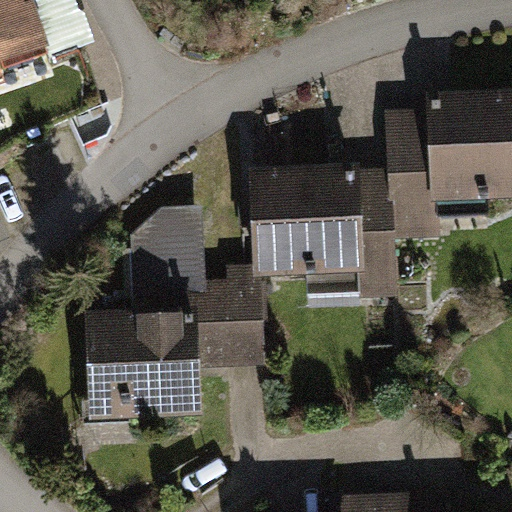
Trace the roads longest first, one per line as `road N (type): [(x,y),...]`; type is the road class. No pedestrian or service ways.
road 1 (residential): [(167,127),(408,32),(511,19)]
road 2 (residential): [(0,297),(13,272),(167,127)]
road 3 (residential): [(167,127),(107,0)]
